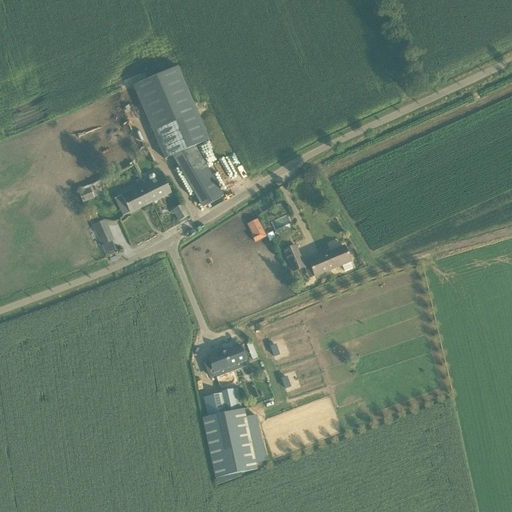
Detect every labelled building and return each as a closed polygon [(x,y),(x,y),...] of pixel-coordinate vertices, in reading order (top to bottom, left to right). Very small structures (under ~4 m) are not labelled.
[(209,141),(177,67),(132,86),(164,160),(209,141)] [(199,200),(203,207),(223,196),(200,157),(178,165),(199,200)] [(156,178),(155,176),(152,174),(148,176),(148,179),(149,181),(138,187),(140,189),(122,198),(130,213),(171,193),(162,175),(156,178)] [(83,203),(94,199),(90,188),(89,188),(87,185),(79,189),(80,192),(78,193),(83,203)] [(273,221),(278,233),(292,226),(288,215),(273,221)] [(257,219),(248,224),(254,235),(251,236),(255,242),(265,236),(257,219)] [(107,225),(105,220),(93,225),(95,230),(107,225)] [(349,262),(350,262),(344,247),(303,264),(295,246),(284,251),(293,272),(303,267),(308,279),(341,265),(344,272),(352,268),(349,262)] [(245,361),(243,355),(239,346),(208,358),(211,367),(213,373),(214,373),(216,378),(231,372),(229,367),(245,361)] [(207,417),(204,418),(201,418),(213,479),(256,469),(255,463),(265,461),(256,416),(245,418),(243,409),(227,413),(226,411),(236,409),(231,389),(220,391),(221,394),(203,398),(203,401),(207,417)]
